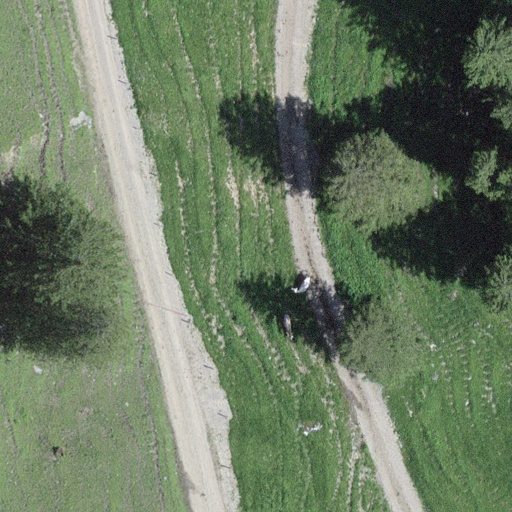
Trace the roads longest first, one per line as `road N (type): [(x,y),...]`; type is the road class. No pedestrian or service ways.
road 1 (track): [(404,511),(339,335),(305,99),(303,0)]
road 2 (track): [(93,0),(206,511)]
